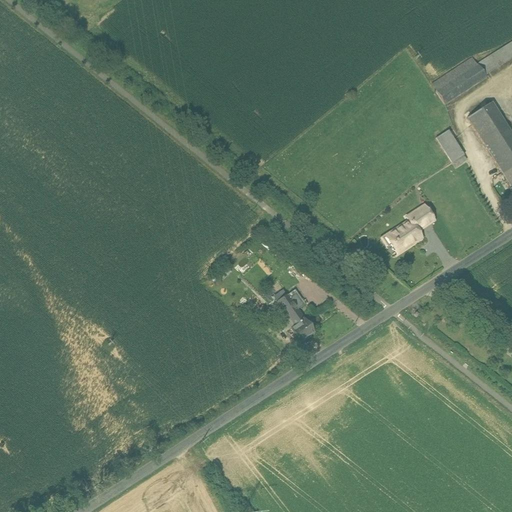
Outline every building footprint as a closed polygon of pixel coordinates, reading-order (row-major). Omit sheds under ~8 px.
[(511,46),(482,66),(491,79),(511,65),(511,46)] [(477,64),(435,91),(444,104),(485,77),(477,64)] [(511,167),(511,134),(491,102),(467,118),(503,174),(511,167)] [(457,131),(442,140),(458,163),(473,157),(457,131)] [(511,167),(503,174),(511,187),(509,188),(511,192),(511,167)] [(424,207),(407,218),(414,228),(431,217),(424,207)] [(409,222),(390,234),(389,232),(380,238),(386,247),(390,244),(392,247),(392,248),(393,250),(395,251),(396,253),(420,237),(414,228),(407,218),(406,218),(409,222)] [(294,290),(277,302),(287,317),(294,326),(290,329),(299,342),(314,332),(304,319),(303,319),(297,310),(304,304),(294,290)]
